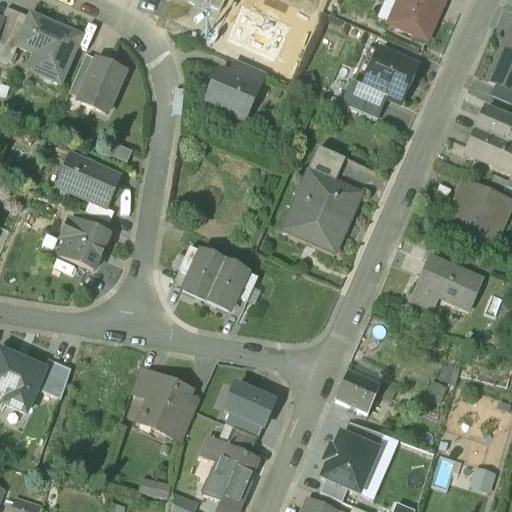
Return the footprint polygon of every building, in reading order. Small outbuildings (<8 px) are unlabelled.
[(210,0),(207,9),(219,15),(225,0),(210,0)] [(438,0),(399,0),(387,28),(426,45),(444,3),(438,0)] [(17,17),(5,12),(0,24),(1,25),(0,27),(0,49),(3,51),(17,17)] [(28,22),(17,17),(3,51),(0,57),(0,63),(9,67),(16,51),(28,22)] [(79,41),(29,20),(28,22),(16,51),(46,64),(39,80),(59,88),(79,41)] [(511,39),(505,57),(500,54),(486,86),(511,97),(511,39)] [(367,50),(350,87),(351,87),(361,92),(377,54),(367,50)] [(361,92),(360,93),(383,102),(398,109),(415,71),(377,54),(361,92)] [(95,65),(84,60),(68,98),(78,103),(95,65)] [(123,76),(95,64),(95,65),(78,103),(77,107),(104,119),(123,76)] [(263,77),(234,64),(228,79),(257,92),(263,77)] [(257,92),(228,79),(217,74),(203,107),(243,124),(257,92)] [(361,92),(351,87),(341,110),(373,124),(383,102),(360,93),(361,92)] [(511,126),(483,114),(473,137),(511,153),(511,126)] [(511,178),(511,153),(473,137),(463,160),(511,181),(511,178)] [(343,164),(316,152),(306,177),(315,181),(315,179),(333,187),(343,164)] [(119,181),(68,158),(54,191),(89,206),(105,213),(106,213),(119,181)] [(333,187),(315,179),(315,181),(299,218),(290,214),(280,237),(330,259),(344,227),(347,228),(359,199),(333,187)] [(510,209),(462,188),(454,205),(456,206),(441,241),(463,250),(462,251),(487,262),(510,209)] [(105,213),(89,206),(84,217),(108,228),(113,216),(106,213),(105,213)] [(84,217),(75,213),(70,224),(103,239),(108,228),(84,217)] [(70,224),(68,223),(59,244),(65,246),(59,260),(92,275),(107,240),(103,239),(70,224)] [(188,251),(177,275),(188,280),(199,256),(188,251)] [(245,276),(199,256),(188,280),(182,293),(229,313),(235,300),(245,276)] [(480,286),(429,264),(410,308),(431,317),(436,304),(466,318),(480,286)] [(256,281),(245,276),(235,300),(246,305),(256,281)] [(43,375),(0,356),(0,396),(7,400),(4,408),(25,417),(35,394),(43,375)] [(43,375),(35,394),(61,404),(70,374),(48,364),(43,375)] [(157,382),(137,374),(129,397),(147,404),(148,404),(157,382)] [(378,391),(346,377),(334,405),(366,419),(376,396),(378,391)] [(189,396),(157,382),(148,404),(147,404),(137,428),(169,441),(180,415),(181,415),(189,396)] [(396,389),(384,384),(381,392),(378,391),(376,396),(390,403),(396,389)] [(228,419),(260,433),(271,408),(234,391),(222,417),(228,419)] [(181,415),(180,415),(169,441),(180,447),(192,420),(181,415)] [(231,433),(255,444),(260,433),(228,419),(223,430),(231,433)] [(350,429),(345,440),(376,454),(381,440),(350,429)] [(231,433),(223,430),(216,447),(224,450),(231,433)] [(255,444),(231,433),(224,450),(248,461),(255,444)] [(345,496),(357,502),(379,455),(376,454),(345,440),(337,437),(317,484),(324,487),(345,496)] [(216,447),(208,443),(201,461),(216,468),(224,450),(216,447)] [(248,461),(224,450),(216,468),(202,500),(208,503),(219,508),(229,511),(236,511),(248,487),(246,486),(255,464),(248,461)] [(138,498),(167,504),(169,491),(139,484),(138,498)] [(345,496),(324,487),(319,497),(341,507),(345,496)] [(171,497),(168,510),(174,511),(195,511),(197,509),(171,497)] [(40,511),(41,510),(14,501),(10,511),(40,511)] [(217,511),(219,508),(208,503),(203,511),(217,511)]
